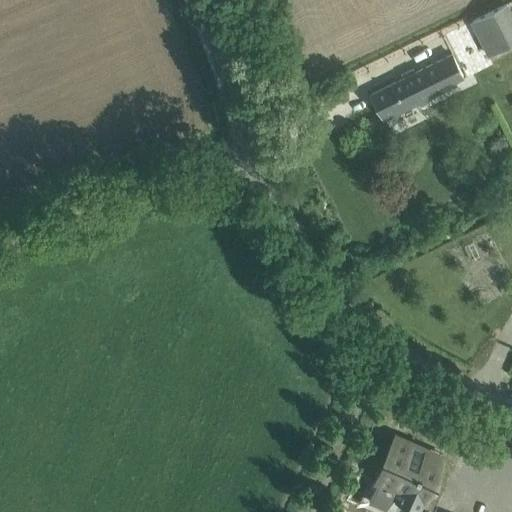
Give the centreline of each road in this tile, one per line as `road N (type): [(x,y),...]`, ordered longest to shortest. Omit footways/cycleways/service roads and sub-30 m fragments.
road 1 (unclassified): [(511,412),(371,326),(307,253),(252,160)]
road 2 (unclassified): [(0,248),(77,207),(252,160)]
road 3 (unclassified): [(252,160),(191,0)]
